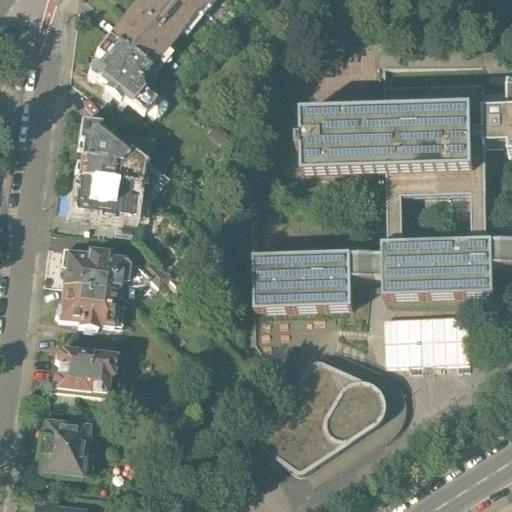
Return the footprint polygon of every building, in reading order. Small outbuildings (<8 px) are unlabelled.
[(206,11),(192,0),(145,0),(117,35),(126,42),(158,68),(206,11)] [(192,0),(206,11),(214,0),(192,0)] [(148,81),(158,68),(126,42),(108,65),(106,64),(100,64),(96,70),(96,75),(102,79),(107,79),(108,77),(153,114),(164,100),(149,88),(152,85),(148,81)] [(485,113),(485,124),(486,150),(509,150),(510,160),(511,160),(511,81),(507,82),(508,113),(496,113),(485,113)] [(386,111),(470,108),(471,124),(485,124),(485,113),(484,89),(385,92),(386,111)] [(473,176),(471,124),(470,108),(386,111),(375,111),(300,113),(302,181),(387,178),(473,176)] [(90,121),(85,158),(127,164),(136,151),(107,130),(108,123),(90,121)] [(388,215),(389,246),(407,246),(405,203),(472,201),(473,243),(489,242),(487,176),(486,150),(485,124),(471,124),(473,176),(387,178),(388,215)] [(138,147),(136,151),(127,164),(85,158),(83,177),(88,177),(139,184),(148,185),(162,199),(178,180),(138,147)] [(127,218),(125,235),(141,237),(143,221),(140,221),(143,198),(138,197),(139,184),(88,177),(83,212),(127,218)] [(511,241),(495,242),(489,242),(490,267),(511,265),(511,241)] [(389,246),(379,247),(380,259),(381,283),(382,303),(462,301),(493,301),(490,267),(489,242),(473,243),(407,246),(389,246)] [(76,250),(72,286),(136,294),(140,265),(134,260),(131,259),(131,256),(76,250)] [(160,258),(150,267),(168,287),(178,278),(160,258)] [(359,259),(348,260),(349,284),(374,283),(377,283),(381,283),(380,259),(359,259)] [(348,260),(254,263),(254,281),(254,319),(349,316),(349,284),(348,260)] [(132,328),(136,294),(72,286),(68,321),(132,328)] [(125,357),(68,350),(63,390),(114,396),(117,377),(122,378),(125,357)] [(260,442),(259,447),(260,453),(298,483),(305,482),(381,431),(388,422),(387,410),(383,400),(374,392),(320,367),(312,369),(303,381),(283,409),(260,442)] [(98,428),(55,422),(48,472),(91,478),(98,428)]
